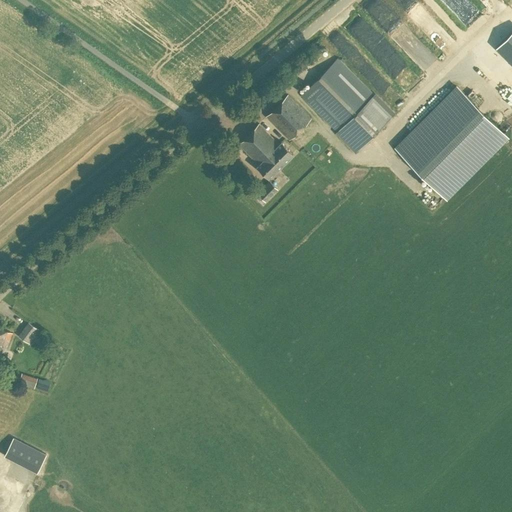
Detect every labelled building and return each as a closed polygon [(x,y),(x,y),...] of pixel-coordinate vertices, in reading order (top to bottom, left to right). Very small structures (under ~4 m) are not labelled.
[(387,6),(391,2),(389,0),(380,0),(373,8),(385,18),(392,11),(387,6)] [(336,37),(343,47),(350,42),(343,32),(336,37)] [(406,67),(375,37),(366,46),(397,76),(406,67)] [(364,54),(358,58),(365,69),(371,65),(364,54)] [(374,95),(338,58),(302,94),(337,131),(356,150),(393,114),(374,95)] [(422,60),(392,89),(404,101),(434,72),(422,60)] [(389,85),(380,74),(373,80),(382,91),(389,85)] [(509,132),(459,83),(398,147),(448,196),(509,132)] [(289,140),(311,117),(287,94),(265,117),(289,140)] [(279,144),(259,123),(239,143),(258,163),(257,165),(268,178),(293,153),(282,141),(279,144)] [(265,201),(277,189),(269,180),(262,186),(264,188),(257,194),(265,201)] [(29,343),(39,330),(27,322),(18,335),(29,343)] [(0,358),(2,360),(12,333),(0,328),(0,358)] [(19,383),(35,388),(37,378),(22,373),(19,383)] [(20,440),(13,437),(12,439),(4,455),(11,459),(33,470),(34,471),(37,472),(46,454),(35,448),(20,440)]
